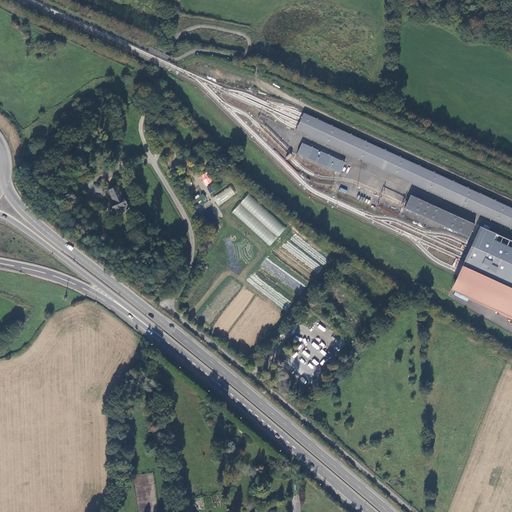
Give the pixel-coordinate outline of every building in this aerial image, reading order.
[(299,123),(297,128),(296,130),(422,187),(511,228),(511,207),(430,170),(304,112),(303,113),(303,115),(301,119),(299,123)] [(185,138),(192,137),(191,129),(183,131),(185,138)] [(344,162),(302,143),(297,153),(340,173),(344,162)] [(206,172),(199,177),(205,186),(212,182),(206,172)] [(213,198),(219,206),(235,193),(229,186),(213,198)] [(116,188),(108,192),(113,202),(109,204),(114,213),(115,212),(117,217),(120,218),(123,217),(123,216),(122,214),(127,211),(126,207),(122,199),(116,188)] [(247,194),(232,212),(271,245),(286,227),(247,194)] [(475,224),(410,195),(406,203),(406,205),(405,208),(469,237),(475,224)] [(511,240),(481,226),(474,242),(473,243),(472,246),(468,254),(465,261),(461,271),(459,274),(457,278),(452,289),(511,316),(511,240)] [(387,300),(379,308),(385,314),(393,305),(387,300)] [(339,339),(327,328),(319,336),(327,344),(326,345),(329,349),(339,339)]
